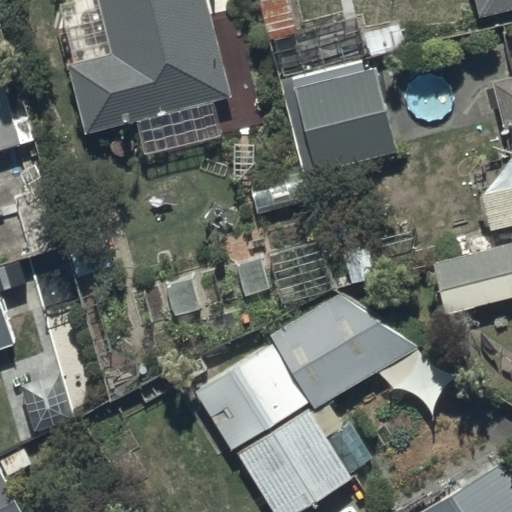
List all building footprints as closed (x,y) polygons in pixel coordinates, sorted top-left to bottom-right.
[(58,61),(75,131),(223,94),(199,0),(88,0),(101,51),(58,61)] [(511,0),(465,0),(471,19),(511,8),(511,0)] [(370,67),(285,88),(306,171),(391,149),(370,67)] [(511,73),(485,80),(510,184),(474,193),(482,227),(511,219),(511,73)] [(0,148),(15,144),(0,88),(0,148)] [(511,241),(425,265),(438,314),(511,294),(511,241)] [(268,339),(189,392),(224,450),(228,447),(266,511),(290,511),(312,499),(314,502),(344,484),(341,480),(349,475),(346,470),(367,458),(346,423),(323,437),(307,410),(413,346),(335,292),(263,330),(268,339)] [(0,345),(10,342),(0,314),(0,345)] [(0,454),(0,511),(20,511),(0,475),(25,461),(17,446),(0,454)] [(511,511),(511,482),(497,458),(407,511),(511,511)]
